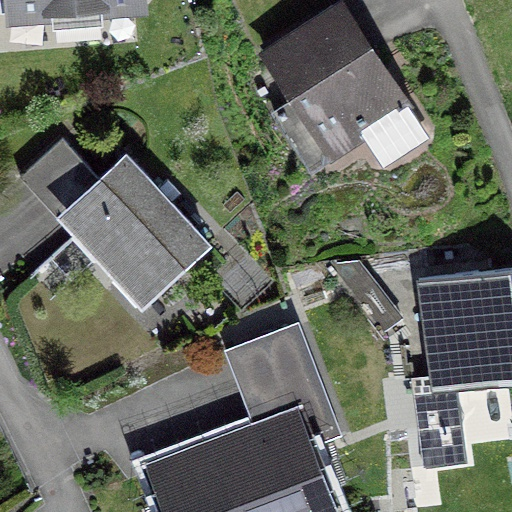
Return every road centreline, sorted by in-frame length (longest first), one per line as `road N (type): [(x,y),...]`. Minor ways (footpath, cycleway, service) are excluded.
road 1 (residential): [(447,0),(511,169)]
road 2 (residential): [(0,367),(54,476)]
